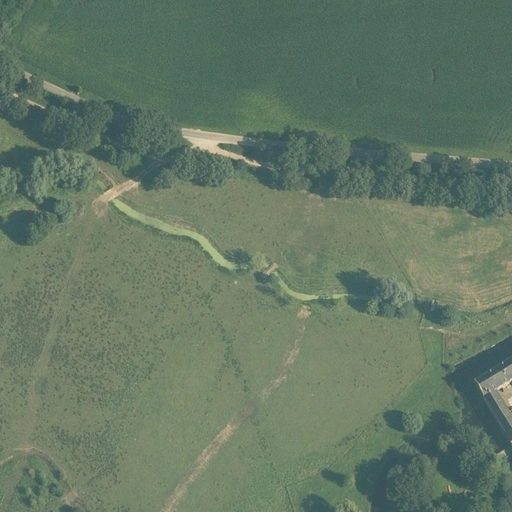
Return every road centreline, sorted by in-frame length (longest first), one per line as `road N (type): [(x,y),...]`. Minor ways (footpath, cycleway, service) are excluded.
road 1 (track): [(511,192),(303,172),(197,147),(172,160),(145,158),(0,88)]
road 2 (unclassified): [(511,166),(177,135),(139,127),(0,65)]
